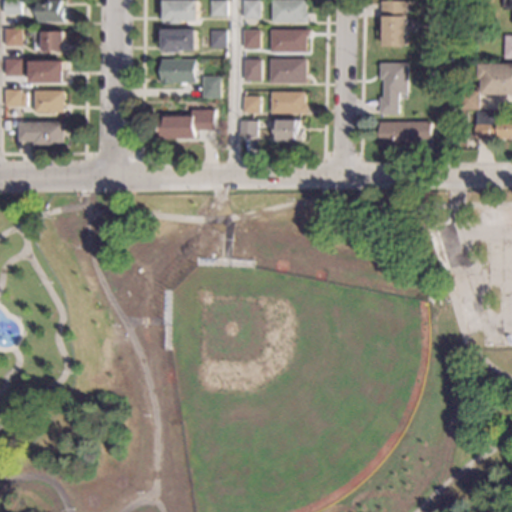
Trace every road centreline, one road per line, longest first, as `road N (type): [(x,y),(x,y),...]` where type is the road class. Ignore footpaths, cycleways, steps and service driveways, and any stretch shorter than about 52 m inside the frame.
road 1 (residential): [(511,174),(114,176)]
road 2 (tertiary): [(114,176),(117,0)]
road 3 (residential): [(346,176),(346,0)]
